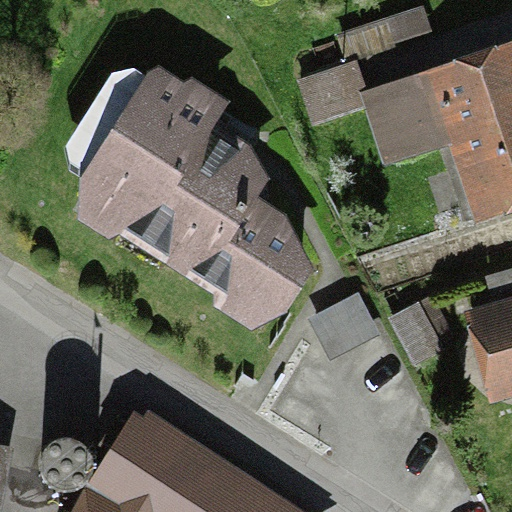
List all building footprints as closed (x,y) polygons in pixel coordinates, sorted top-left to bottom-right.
[(511,214),(511,41),(364,93),(356,70),(301,89),(314,128),(368,109),(387,166),(446,145),(475,227),(511,214)] [(223,113),(147,67),(77,182),(77,227),(110,245),(126,240),(216,300),(216,314),(249,335),(289,319),(313,268),(288,218),(256,198),(272,172),(210,134),(223,113)] [(511,298),(464,312),(490,402),(511,395),(511,298)] [(359,305),(309,328),(331,376),(382,353),(359,305)] [(270,511),(130,431),(83,511),(270,511)] [(0,507),(13,435),(0,432),(0,507)] [(57,437),(50,440),(44,445),(40,452),(39,460),(40,468),(44,476),(49,481),(57,484),(64,485),(72,483),(79,479),(84,473),(87,465),(87,458),(85,450),(80,443),(73,439),(66,437),(57,437)]
